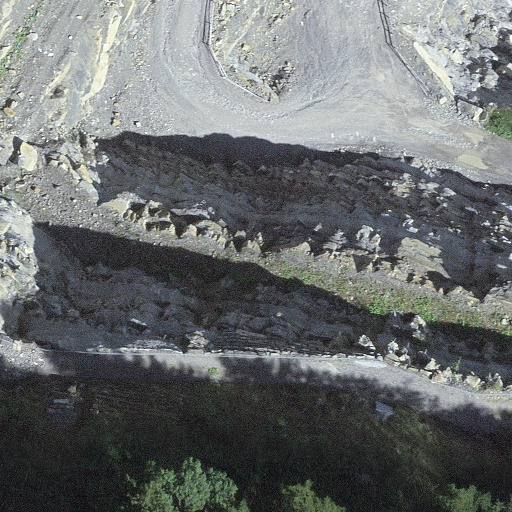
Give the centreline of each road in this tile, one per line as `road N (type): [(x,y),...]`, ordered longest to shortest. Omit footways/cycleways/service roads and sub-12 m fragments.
road 1 (track): [(511,411),(416,387),(75,218),(0,169)]
road 2 (track): [(0,97),(311,108),(511,129)]
road 3 (track): [(234,0),(483,126)]
